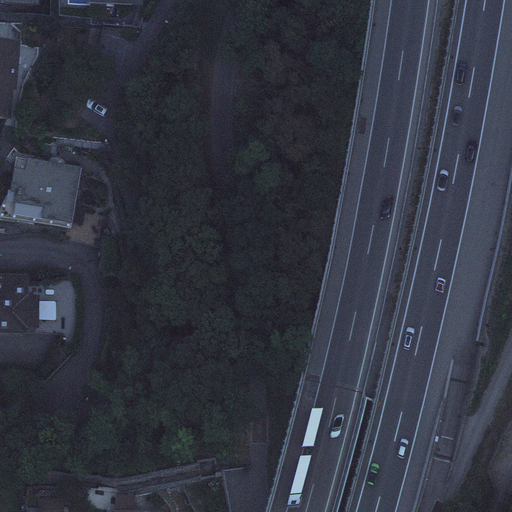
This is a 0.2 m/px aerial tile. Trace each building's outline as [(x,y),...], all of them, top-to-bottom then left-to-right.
[(0,0),(0,13),(28,14),(28,0),(0,0)] [(86,0),(87,11),(134,12),(134,0),(86,0)] [(17,46),(0,44),(0,122),(13,123),(17,46)] [(69,238),(79,177),(15,168),(7,206),(0,227),(69,238)] [(26,273),(0,272),(0,331),(23,332),(23,326),(36,326),(37,294),(25,293),(26,273)]
